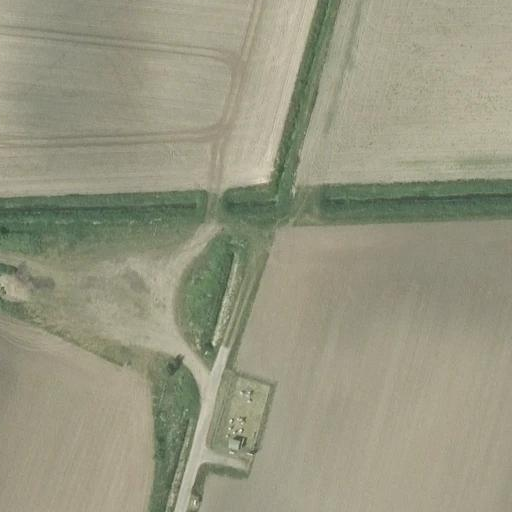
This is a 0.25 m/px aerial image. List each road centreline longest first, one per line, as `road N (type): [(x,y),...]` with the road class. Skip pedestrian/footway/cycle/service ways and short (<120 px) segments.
road 1 (track): [(222,348),(258,221),(511,214)]
road 2 (unclassified): [(178,511),(222,348)]
